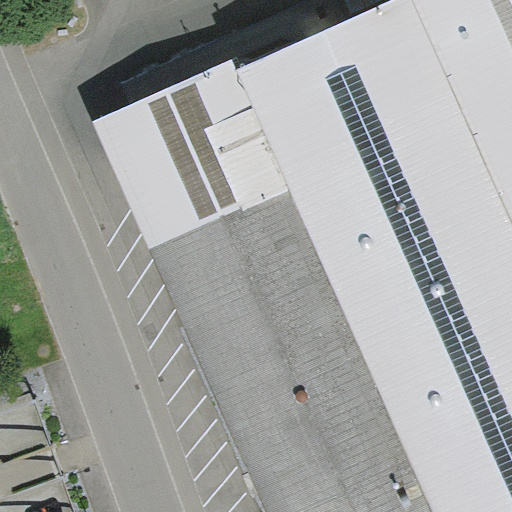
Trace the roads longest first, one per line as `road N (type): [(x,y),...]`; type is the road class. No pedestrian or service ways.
road 1 (residential): [(0,101),(155,511)]
road 2 (unknown): [(0,62),(173,0)]
